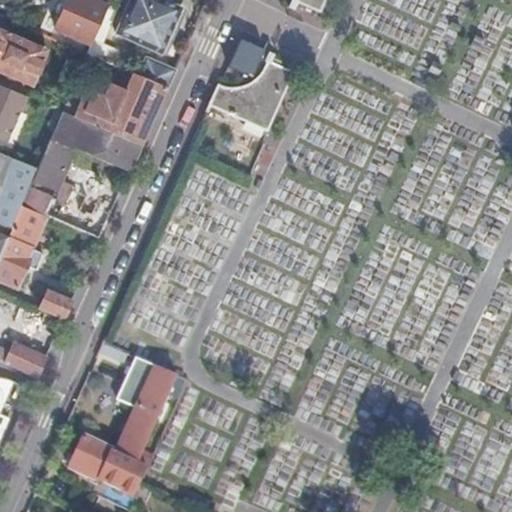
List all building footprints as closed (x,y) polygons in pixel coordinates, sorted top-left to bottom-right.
[(90,45),(107,7),(90,0),(66,0),(54,29),(90,45)] [(161,0),(131,0),(115,34),(161,54),(182,10),(161,0)] [(298,0),(296,4),(292,3),(288,13),(294,15),(297,8),(319,17),(327,0),(298,0)] [(0,73),(30,87),(46,52),(0,31),(0,73)] [(204,115),(206,116),(208,117),(211,110),(267,134),(293,76),(271,66),(274,60),(268,57),(264,67),(266,68),(263,75),(259,80),(256,83),(254,85),(251,87),(247,89),(244,90),(239,91),(231,92),(224,91),(223,91),(220,90),(221,88),(219,87),(217,86),(204,115)] [(147,58),(137,78),(167,90),(175,72),(147,58)] [(137,78),(133,75),(123,97),(158,112),(167,90),(137,78)] [(0,156),(26,98),(0,86),(0,156)] [(84,95),(74,118),(141,148),(152,124),(84,95)] [(55,189),(76,143),(133,166),(141,148),(74,118),(63,114),(37,173),(34,180),(55,189)] [(22,207),(34,180),(37,173),(11,161),(3,184),(0,191),(0,225),(12,230),(22,207)] [(54,194),(43,215),(48,218),(100,239),(110,218),(84,207),(87,198),(72,191),(68,200),(54,194)] [(43,255),(34,250),(48,218),(43,215),(22,207),(12,230),(0,257),(0,282),(17,290),(26,268),(36,272),(43,255)] [(0,225),(0,257),(12,230),(0,225)] [(47,291),(38,310),(54,317),(64,321),(73,302),(47,291)] [(58,336),(64,321),(54,317),(47,331),(58,336)] [(0,362),(38,379),(48,359),(14,345),(10,354),(0,349),(0,362)] [(125,438),(117,456),(138,466),(176,381),(135,363),(117,405),(136,413),(128,432),(125,438)] [(0,415),(13,385),(11,384),(1,381),(0,381),(0,415)] [(117,456),(83,440),(68,473),(97,486),(98,484),(134,501),(139,488),(147,471),(138,467),(138,466),(117,456)]
